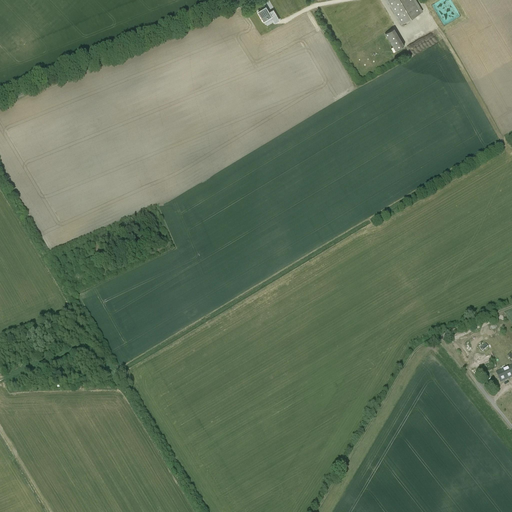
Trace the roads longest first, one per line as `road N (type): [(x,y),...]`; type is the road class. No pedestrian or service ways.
road 1 (track): [(316,511),(417,347),(511,307)]
road 2 (unclassified): [(0,103),(234,8)]
